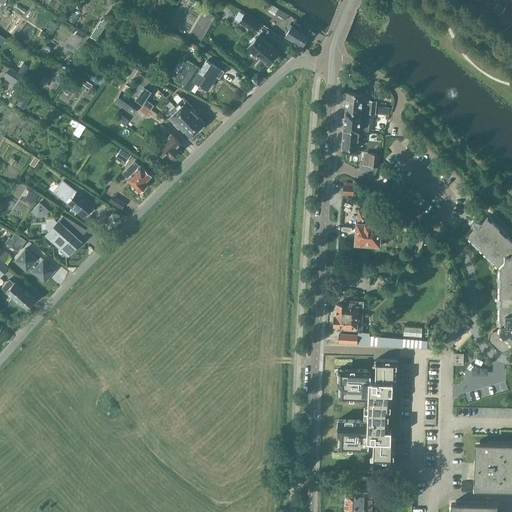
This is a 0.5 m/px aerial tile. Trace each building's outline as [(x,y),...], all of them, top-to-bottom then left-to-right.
[(485,0),(482,0),(479,5),(486,11),(491,4),(485,0)] [(499,18),(502,13),(495,8),(491,13),(499,18)] [(286,20),(289,15),(279,10),(276,14),(286,20)] [(511,19),(502,13),(499,18),(508,24),(511,19)] [(255,32),(259,24),(244,14),(239,22),(255,32)] [(90,37),(96,40),(109,21),(104,18),(102,21),(100,20),(90,37)] [(290,29),(285,36),(301,47),(303,45),(304,45),(306,42),(306,41),(310,34),(299,28),(300,26),(295,23),(294,25),(291,24),(288,28),(290,29)] [(260,34),(249,47),(257,54),(256,55),(257,56),(258,55),(268,64),(271,60),(273,60),(275,57),(275,56),(278,52),(271,46),(267,43),(268,42),(260,34)] [(207,60),(201,69),(194,65),(181,85),(188,89),(194,81),(207,90),(216,76),(217,76),(221,69),(213,64),(216,59),(210,55),(207,60)] [(24,75),(28,67),(23,64),(18,72),(24,75)] [(115,102),(133,114),(141,103),(128,95),(132,89),(131,88),(141,72),(131,66),(124,79),(128,82),(126,85),(115,102)] [(10,68),(5,76),(19,85),(24,78),(10,68)] [(257,83),(262,78),(257,74),(253,78),(257,83)] [(137,99),(145,87),(138,82),(129,94),(137,99)] [(145,87),(137,99),(143,104),(145,100),(151,92),(145,87)] [(25,92),(18,104),(24,108),(31,96),(25,92)] [(347,93),(345,111),(361,113),(375,114),(377,101),(368,100),(367,108),(361,107),(363,94),(347,93)] [(178,105),(176,107),(175,108),(198,131),(205,124),(191,109),(192,107),(183,98),(177,103),(178,105)] [(150,111),(154,106),(145,100),(143,104),(142,105),(150,111)] [(170,111),(173,114),(169,119),(174,124),(176,123),(191,138),(198,131),(175,108),(176,107),(174,106),(169,110),(170,111)] [(344,121),(343,129),(359,131),(361,113),(345,111),(344,119),(346,119),(346,121),(344,121)] [(85,127),(80,124),(73,135),(79,137),(85,127)] [(342,144),(341,148),(342,148),(357,149),(359,131),(343,129),(342,137),(344,137),(344,139),(342,139),(342,144)] [(163,157),(167,153),(172,158),(178,152),(175,149),(181,143),(171,134),(167,130),(164,134),(167,138),(155,150),(163,157)] [(126,163),(131,156),(121,149),(116,156),(126,163)] [(379,155),(370,154),(369,165),(378,166),(379,155)] [(35,156),(30,164),(34,167),(39,159),(35,156)] [(140,166),(135,161),(123,173),(128,178),(127,179),(140,192),(146,186),(144,184),(151,176),(140,166)] [(66,202),(82,216),(92,204),(75,190),(76,190),(63,180),(57,187),(61,191),(58,195),(57,196),(66,202)] [(344,195),(353,195),(354,183),(344,183),(344,195)] [(109,201),(121,209),(126,203),(113,195),(109,201)] [(38,217),(48,209),(41,201),(31,210),(38,217)] [(388,243),(389,229),(389,226),(388,224),(381,224),(381,223),(374,223),(374,220),(373,220),(374,211),(358,209),(358,222),(356,221),(355,243),(380,245),(380,244),(386,244),(388,243)] [(107,218),(110,225),(118,227),(123,221),(120,213),(112,212),(107,218)] [(57,222),(58,222),(46,236),(68,256),(81,241),(69,230),(76,223),(63,216),(57,222)] [(499,325),(499,331),(498,330),(497,330),(495,330),(494,331),(493,331),(492,332),(491,333),(490,334),(489,335),(489,336),(489,338),(489,339),(489,341),(490,343),(491,344),(498,351),(499,350),(506,350),(507,351),(511,345),(511,241),(507,236),(505,236),(499,230),(499,228),(492,221),(490,221),(487,218),(488,217),(481,223),(473,220),(471,222),(474,230),(468,236),(468,238),(471,241),(473,241),(479,247),(479,249),(487,256),(488,256),(495,262),(495,264),(498,267),(499,267),(500,269),(499,271),(499,275),(501,276),(501,285),(499,286),(499,297),(501,298),(501,307),(499,308),(499,318),(501,320),(501,324),(499,325)] [(9,237),(5,243),(19,252),(26,241),(15,233),(11,238),(9,237)] [(0,261),(3,264),(10,255),(5,252),(4,252),(0,248),(0,261)] [(43,259),(41,262),(25,249),(15,261),(27,272),(29,269),(45,282),(55,270),(43,259)] [(21,287),(15,282),(14,284),(9,280),(2,288),(6,292),(12,298),(9,302),(14,306),(18,302),(26,309),(35,299),(21,287)] [(334,317),(334,327),(344,327),(347,328),(346,330),(356,331),(357,323),(363,323),(363,314),(357,314),(358,307),(363,307),(363,302),(345,301),(344,306),(337,305),(336,317),(334,317)] [(463,321),(444,341),(450,346),(468,326),(463,321)] [(339,334),(339,343),(357,344),(357,338),(357,335),(339,334)] [(379,339),(378,346),(402,347),(403,340),(379,338),(379,339)] [(464,353),(453,353),(453,366),(464,366),(464,353)] [(338,426),(338,435),(339,435),(339,443),(343,443),(343,450),(368,450),(369,440),(373,440),(373,461),(394,462),(395,439),(391,439),(391,435),(390,434),(390,431),(391,431),(391,429),(388,429),(389,412),(391,412),(391,392),(392,392),(392,391),(391,390),(391,387),(392,387),(392,383),(396,383),(397,360),(376,359),(375,381),(370,381),(371,370),(342,369),(342,376),(338,376),(338,385),(339,385),(339,392),(343,393),(343,399),(368,400),(368,405),(368,416),(368,420),(342,420),(342,426),(338,426)] [(511,444),(475,444),(474,482),(474,489),(511,490),(511,444)] [(378,472),(378,479),(385,479),(385,484),(400,485),(400,473),(378,472)] [(371,511),(372,489),(372,477),(360,477),(360,490),(357,490),(357,489),(346,489),(346,500),(346,511),(371,511)]
